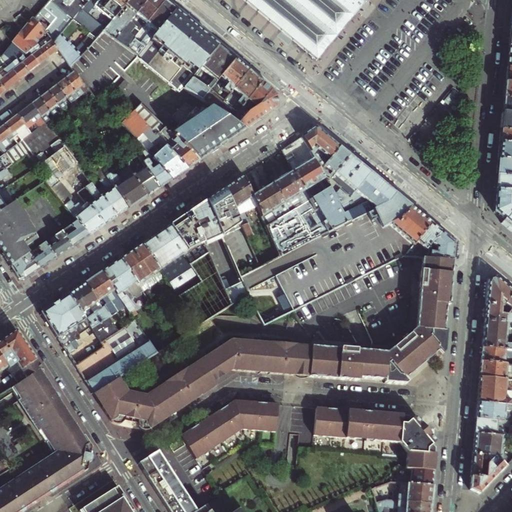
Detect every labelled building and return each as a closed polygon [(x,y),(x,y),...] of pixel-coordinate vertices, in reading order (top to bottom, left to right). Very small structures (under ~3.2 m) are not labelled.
[(0,0),(0,11),(12,1),(11,0),(0,0)] [(44,8),(49,2),(46,0),(36,0),(29,9),(37,16),(44,8)] [(50,0),(49,2),(44,8),(56,18),(45,32),(49,38),(53,44),(73,20),(90,0),(50,0)] [(99,0),(94,7),(112,22),(130,0),(99,0)] [(130,0),(112,22),(104,31),(115,39),(148,0),(130,0)] [(148,0),(115,39),(126,48),(134,38),(130,34),(135,28),(139,32),(164,3),(160,0),(148,0)] [(242,0),(293,41),(304,51),(316,61),(335,38),(351,18),(355,14),(366,1),(366,0),(242,0)] [(134,38),(126,48),(136,56),(175,11),(170,8),(164,3),(139,32),(134,38)] [(175,11),(136,56),(136,57),(179,93),(184,89),(218,48),(195,29),(181,17),(175,11)] [(40,45),(49,38),(45,32),(35,19),(5,54),(0,59),(0,58),(0,74),(9,67),(19,60),(20,61),(30,53),(40,45)] [(73,20),(53,44),(59,51),(71,67),(74,63),(97,39),(89,33),(75,48),(71,44),(67,40),(80,26),(73,20)] [(49,38),(40,45),(49,58),(55,54),(59,51),(53,44),(49,38)] [(40,45),(30,53),(39,66),(45,61),(49,58),(40,45)] [(218,48),(184,89),(202,101),(234,61),(225,53),(218,48)] [(30,53),(20,61),(29,73),(35,69),(39,66),(30,53)] [(19,60),(9,67),(19,81),(25,77),(29,73),(20,61),(19,60)] [(234,61),(202,101),(207,105),(216,111),(247,72),(243,68),(234,61)] [(0,84),(6,92),(12,87),(19,81),(9,67),(0,74),(0,84)] [(79,96),(84,93),(80,87),(84,84),(74,72),(70,75),(66,78),(75,91),(79,96)] [(247,72),(216,111),(230,121),(235,115),(227,110),(234,102),(241,108),(261,84),(255,78),(247,72)] [(57,85),(67,98),(75,91),(66,78),(62,81),(57,85)] [(113,83),(110,87),(118,95),(128,83),(124,79),(117,87),(113,83)] [(80,87),(84,93),(89,89),(85,83),(84,84),(80,87)] [(261,84),(241,108),(240,109),(247,114),(259,107),(271,92),(266,88),(261,84)] [(49,92),(58,104),(67,98),(57,85),(53,88),(49,92)] [(115,128),(89,89),(84,93),(110,132),(115,128)] [(40,98),(50,111),(54,116),(57,113),(53,108),(58,104),(49,92),(45,94),(40,98)] [(274,94),(271,92),(259,107),(247,114),(240,109),(235,115),(230,121),(245,131),(257,122),(276,109),(276,103),(277,97),(274,94)] [(31,105),(45,123),(46,122),(49,120),(45,114),(50,111),(40,98),(36,101),(31,105)] [(510,114),(511,113),(511,98),(504,98),(503,107),(502,113),(510,114)] [(133,108),(125,100),(123,103),(131,110),(133,108)] [(233,139),(245,131),(230,121),(216,111),(207,105),(198,113),(195,110),(194,110),(186,103),(173,115),(182,125),(170,133),(199,162),(220,148),(233,139)] [(17,116),(27,128),(34,123),(38,128),(45,123),(31,105),(25,110),(17,116)] [(193,166),(199,162),(170,133),(142,105),(134,112),(187,170),(193,166)] [(181,175),(187,170),(134,112),(122,124),(146,151),(151,156),(158,165),(172,181),(181,175)] [(511,113),(510,114),(502,113),(502,122),(501,131),(511,131),(511,113)] [(4,126),(14,138),(18,143),(20,142),(16,136),(27,128),(17,116),(10,121),(4,126)] [(50,146),(59,140),(46,122),(45,123),(38,128),(20,142),(18,143),(7,152),(4,154),(11,165),(26,156),(29,159),(35,155),(39,152),(50,146)] [(0,149),(4,154),(7,152),(3,147),(14,138),(4,126),(0,129),(0,149)] [(327,139),(315,128),(304,135),(301,137),(310,151),(310,155),(320,172),(339,148),(327,139)] [(511,131),(501,131),(500,137),(500,143),(511,144),(511,131)] [(281,150),(293,172),(304,192),(325,180),(320,172),(310,155),(310,151),(301,137),(291,144),(286,147),(281,150)] [(104,226),(87,203),(81,208),(78,204),(75,206),(71,201),(72,197),(57,178),(76,164),(59,140),(50,146),(55,153),(45,159),(39,152),(35,155),(50,175),(44,179),(46,181),(77,222),(89,237),(97,231),(104,226)] [(511,144),(500,143),(499,153),(498,161),(511,161),(511,144)] [(345,153),(339,148),(320,172),(325,180),(327,184),(349,157),(345,153)] [(151,156),(146,151),(137,157),(145,169),(159,189),(166,185),(172,181),(158,165),(151,169),(150,168),(150,164),(146,159),(151,156)] [(355,162),(349,157),(327,184),(329,188),(334,197),(360,166),(355,162)] [(159,189),(145,169),(138,174),(137,172),(136,168),(131,161),(128,163),(128,165),(127,168),(147,197),(154,193),(159,189)] [(511,161),(498,161),(498,168),(497,176),(511,177),(511,161)] [(147,197),(127,168),(115,176),(112,176),(109,174),(101,162),(98,165),(100,169),(128,210),(139,203),(147,197)] [(366,171),(360,166),(334,197),(339,205),(349,198),(370,174),(366,171)] [(0,192),(2,191),(0,187),(0,180),(9,175),(5,169),(0,172),(0,192)] [(128,210),(100,169),(96,172),(102,180),(100,181),(104,186),(96,191),(116,218),(123,214),(128,210)] [(273,184),(290,212),(309,200),(304,192),(293,172),(286,176),(286,175),(282,177),(279,179),(280,180),(273,184)] [(378,181),(370,174),(349,198),(339,205),(334,197),(329,188),(309,200),(290,212),(267,227),(280,257),(376,209),(388,202),(394,195),(389,190),(378,181)] [(234,183),(224,189),(241,227),(249,244),(255,240),(248,223),(249,223),(244,212),(244,213),(243,212),(243,211),(242,211),(256,205),(253,197),(244,176),(234,183)] [(511,177),(497,176),(496,183),(496,191),(511,192),(511,177)] [(86,188),(91,184),(86,177),(74,186),(79,193),(86,188)] [(116,218),(96,191),(91,184),(86,188),(92,195),(85,200),(87,203),(104,226),(111,222),(116,218)] [(256,205),(267,227),(290,212),(273,184),(267,188),(266,187),(263,189),(260,191),(261,192),(253,197),(256,205)] [(0,211),(14,202),(5,189),(2,191),(0,192),(0,211)] [(205,202),(221,236),(229,233),(230,236),(236,233),(235,230),(241,227),(224,189),(214,196),(205,202)] [(511,192),(496,191),(495,201),(494,213),(501,219),(503,220),(505,222),(511,213),(511,192)] [(403,201),(394,195),(388,202),(376,209),(280,257),(240,278),(244,287),(248,294),(278,279),(383,227),(394,222),(401,219),(410,207),(403,201)] [(14,202),(0,211),(0,250),(11,267),(29,255),(42,246),(33,233),(34,233),(14,202)] [(190,213),(204,244),(218,238),(221,236),(205,202),(204,203),(197,208),(190,213)] [(394,222),(278,279),(294,311),(405,255),(417,241),(430,224),(420,216),(410,207),(401,219),(394,222)] [(168,228),(165,230),(190,267),(208,254),(204,244),(190,213),(180,219),(168,228)] [(77,222),(62,233),(72,248),(81,242),(89,237),(77,222)] [(423,257),(452,261),(453,252),(454,244),(447,238),(435,228),(430,224),(417,241),(405,255),(423,257)] [(142,245),(164,278),(178,298),(201,283),(190,267),(165,230),(153,238),(142,245)] [(62,233),(45,244),(55,259),(58,258),(68,251),(72,248),(62,233)] [(240,278),(221,236),(218,238),(204,244),(208,254),(231,305),(248,294),(244,287),(240,278)] [(42,246),(29,255),(39,270),(48,264),(55,259),(45,244),(42,246)] [(120,260),(142,293),(164,278),(142,245),(132,252),(120,260)] [(201,283),(178,298),(197,327),(231,305),(208,254),(190,267),(201,283)] [(29,255),(11,267),(14,271),(19,279),(24,281),(33,275),(39,270),(29,255)] [(448,307),(452,261),(423,257),(421,259),(420,272),(419,289),(420,289),(416,329),(387,353),(357,350),(357,349),(340,348),(339,349),(310,347),(308,377),(313,377),(354,381),(358,381),(358,378),(383,380),(383,383),(387,383),(405,385),(408,383),(405,379),(416,370),(438,352),(441,356),(444,354),(446,332),(443,332),(444,325),(445,315),(445,307),(448,307)] [(101,273),(129,314),(135,310),(129,300),(134,297),(136,299),(141,295),(140,294),(142,293),(120,260),(111,266),(101,273)] [(125,327),(134,321),(129,314),(101,273),(97,276),(93,279),(125,327)] [(487,292),(486,305),(503,306),(511,295),(511,292),(495,278),(488,281),(487,292)] [(125,327),(93,279),(89,281),(84,284),(117,333),(125,327)] [(117,333),(84,284),(76,290),(67,296),(89,328),(100,344),(117,333)] [(511,295),(503,306),(504,309),(506,314),(510,323),(511,320),(511,295)] [(89,328),(67,296),(54,305),(41,314),(68,356),(73,352),(66,340),(77,333),(78,335),(89,328)] [(485,322),(510,324),(510,323),(506,314),(500,314),(500,309),(504,309),(503,306),(486,305),(485,313),(485,322)] [(95,393),(118,378),(156,354),(134,321),(125,327),(117,333),(100,344),(101,348),(100,350),(75,366),(85,382),(93,394),(95,393)] [(511,331),(511,329),(510,324),(485,322),(484,328),(483,335),(506,338),(507,329),(511,331)] [(5,365),(7,368),(12,375),(35,360),(29,350),(16,331),(10,335),(1,341),(13,360),(5,365)] [(482,349),(511,351),(511,338),(506,338),(483,335),(483,342),(482,349)] [(306,378),(308,377),(310,347),(310,346),(302,346),(231,340),(144,395),(127,392),(118,378),(95,393),(103,406),(101,407),(111,422),(112,423),(114,424),(118,425),(120,424),(121,423),(122,422),(123,421),(124,420),(131,421),(137,423),(138,425),(139,427),(142,429),(144,430),(147,430),(149,430),(176,412),(190,402),(210,390),(216,386),(212,379),(215,377),(217,380),(223,376),(221,373),(226,370),(228,370),(234,371),(252,372),(255,375),(258,373),(262,373),(265,376),(268,373),(273,374),(292,375),(293,377),(295,378),(297,379),(300,380),(302,380),(304,379),(306,378)] [(0,341),(0,356),(5,365),(13,360),(1,341),(0,341)] [(481,356),(481,363),(503,365),(504,357),(511,358),(511,351),(482,349),(481,356)] [(38,364),(35,360),(12,375),(18,384),(41,369),(38,364)] [(506,381),(511,381),(511,366),(503,365),(481,363),(480,370),(479,379),(506,381)] [(41,373),(41,369),(18,384),(10,389),(15,397),(53,455),(24,474),(0,488),(0,511),(23,511),(41,501),(71,482),(87,471),(89,463),(91,462),(92,457),(91,455),(92,448),(84,436),(82,437),(81,435),(78,431),(76,432),(72,426),(74,424),(63,408),(57,398),(58,395),(56,393),(53,392),(45,380),(41,373)] [(511,393),(511,392),(505,391),(506,381),(479,379),(479,387),(477,404),(503,407),(511,407),(511,393)] [(188,431),(180,436),(195,459),(241,429),(277,432),(279,406),(279,405),(267,404),(235,401),(220,410),(188,431)] [(476,413),(476,420),(509,423),(511,423),(511,412),(511,407),(503,407),(477,404),(476,413)] [(361,411),(317,407),(317,409),(315,435),(357,439),(357,436),(375,438),(375,440),(400,443),(409,455),(408,470),(411,470),(433,473),(435,456),(424,455),(435,445),(422,428),(414,418),(403,427),(402,426),(403,415),(361,411)] [(508,437),(509,423),(476,420),(475,427),(474,435),(508,437)] [(496,456),(506,467),(511,460),(511,440),(509,437),(508,437),(474,435),(474,444),(473,455),(496,456)] [(180,437),(167,445),(172,453),(185,445),(180,437)] [(194,511),(196,511),(157,452),(138,464),(143,472),(169,511),(194,511)] [(472,465),(471,477),(485,479),(486,464),(496,456),(473,455),(472,465)] [(485,479),(471,477),(470,484),(469,490),(479,495),(497,476),(506,467),(496,456),(486,464),(485,479)] [(0,475),(9,470),(2,458),(0,459),(0,475)] [(433,480),(433,473),(411,470),(411,479),(405,477),(398,476),(398,483),(432,487),(433,480)] [(431,496),(432,487),(398,483),(390,483),(389,483),(370,492),(375,505),(387,501),(431,504),(431,496)] [(113,490),(79,511),(133,511),(129,504),(126,506),(122,500),(120,501),(113,490)] [(429,511),(430,511),(431,504),(387,501),(375,505),(376,507),(397,510),(398,508),(405,509),(405,511),(429,511)]
